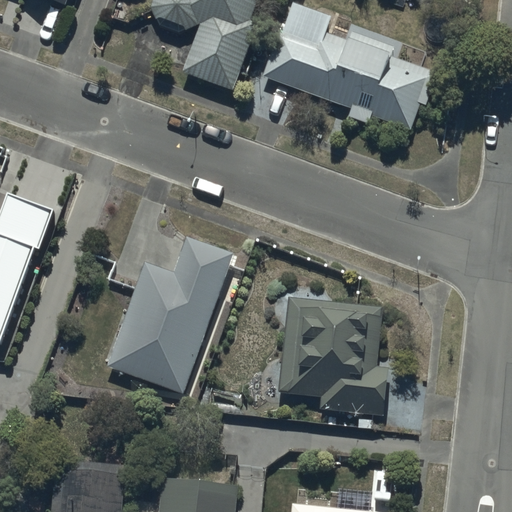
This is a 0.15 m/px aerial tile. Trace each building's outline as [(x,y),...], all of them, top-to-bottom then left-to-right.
[(70,0),(27,0),(66,14),(70,0)] [(155,0),(150,17),(154,27),(186,38),(200,33),(182,82),(230,99),(255,31),(249,29),(259,0),(155,0)] [(331,25),(290,10),(263,84),(351,117),(349,124),(368,131),(370,123),(408,137),(418,110),(425,113),(438,80),(390,63),(394,54),(348,37),(344,47),(325,39),(331,25)] [(54,213),(6,197),(1,213),(0,213),(0,346),(2,347),(34,253),(40,255),(54,213)] [(233,262),(184,245),(172,280),(144,270),(108,372),(185,399),(233,262)] [(383,315),(287,304),(277,399),(322,404),(321,416),(382,423),(387,376),(376,375),(383,315)] [(59,466),(54,511),(121,511),(126,473),(59,466)] [(235,511),(237,493),(161,486),(158,511),(235,511)]
